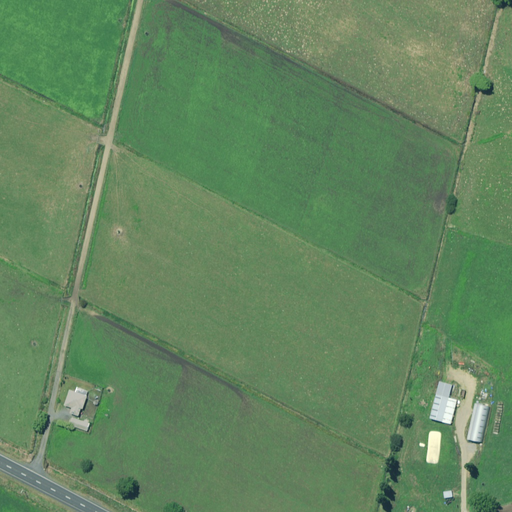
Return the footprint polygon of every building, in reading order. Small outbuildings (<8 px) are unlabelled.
[(454,385),(442,382),(432,419),(453,424),(459,400),(451,398),(454,385)] [(89,397),(72,391),(67,406),(75,408),(73,413),(81,416),(84,408),(86,408),(89,397)] [(492,397),(480,394),(469,440),(483,443),(487,424),(491,406),(490,406),(492,397)] [(92,423),(75,418),(72,426),(90,431),(92,423)] [(455,498),(454,489),(448,489),(448,492),(446,492),(447,498),(455,498)]
